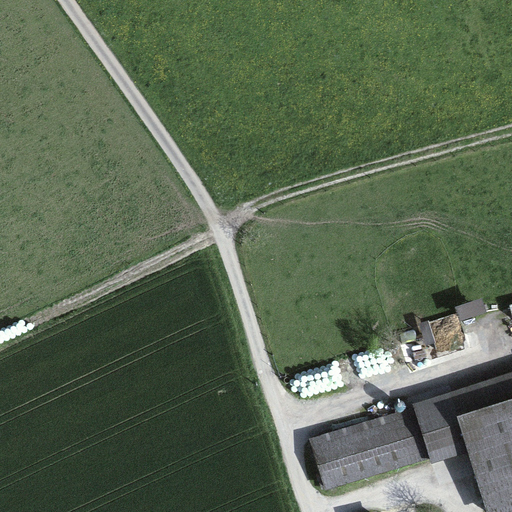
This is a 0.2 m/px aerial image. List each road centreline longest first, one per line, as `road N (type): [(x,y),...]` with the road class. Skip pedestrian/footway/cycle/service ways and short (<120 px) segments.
road 1 (track): [(306,511),(220,233),(63,0)]
road 2 (track): [(511,128),(254,202),(220,233)]
